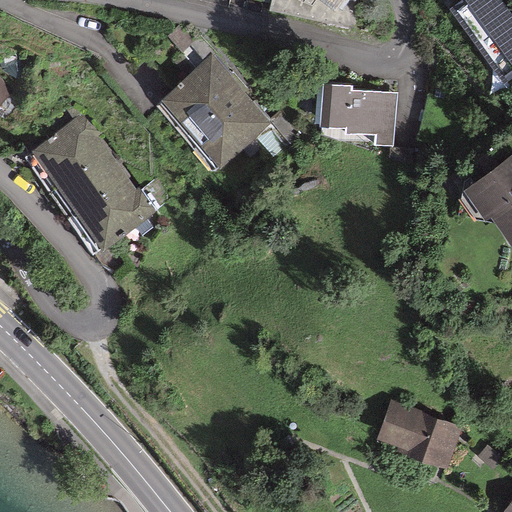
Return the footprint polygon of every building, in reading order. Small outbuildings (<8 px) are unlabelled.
[(309,0),(336,16),(346,0),(309,0)] [(511,12),(503,0),(462,0),(455,5),(506,75),(511,70),(511,12)] [(213,54),(162,96),(218,162),(268,120),(213,54)] [(349,81),(322,80),(320,121),(345,122),(344,128),(374,130),(373,143),(393,144),(396,91),(348,89),(349,81)] [(84,118),(41,146),(103,240),(152,208),(139,189),(133,192),(84,118)] [(511,154),(461,188),(482,220),(491,214),(510,243),(511,241),(511,154)] [(458,425),(391,400),(376,439),(443,464),(458,425)] [(511,511),(511,498),(501,511),(511,511)]
